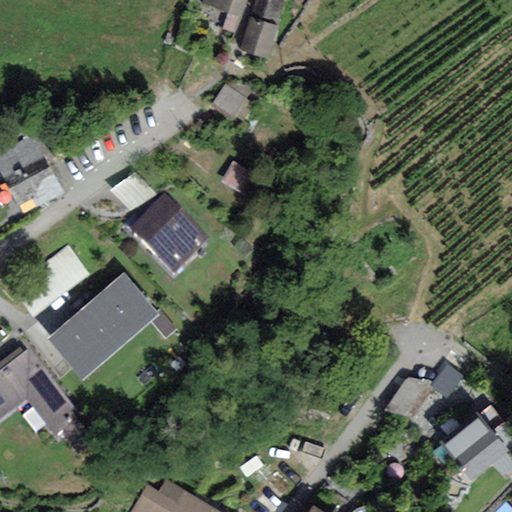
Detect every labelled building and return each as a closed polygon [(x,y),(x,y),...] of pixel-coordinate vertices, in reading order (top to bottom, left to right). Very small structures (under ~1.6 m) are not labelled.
[(245,0),(200,0),(200,1),(239,16),(245,0)] [(277,21),(281,0),(255,0),(252,13),(277,21)] [(278,27),(251,18),(241,48),(268,57),(278,27)] [(250,100),(226,85),(215,102),(239,117),(250,100)] [(37,140),(0,155),(0,168),(14,201),(33,192),(37,200),(59,190),(37,140)] [(234,162),(223,181),(246,194),(257,175),(234,162)] [(208,242),(166,199),(132,232),(175,275),(208,242)] [(89,270),(72,243),(18,278),(36,305),(89,270)] [(157,310),(126,273),(50,336),(82,373),(157,310)] [(0,379),(0,426),(27,405),(54,440),(60,435),(74,453),(96,435),(32,354),(0,379)] [(428,383),(409,378),(389,407),(408,413),(428,383)] [(506,449),(480,412),(445,437),(471,474),(506,449)] [(221,511),(166,479),(158,492),(147,486),(133,509),(137,511),(221,511)]
